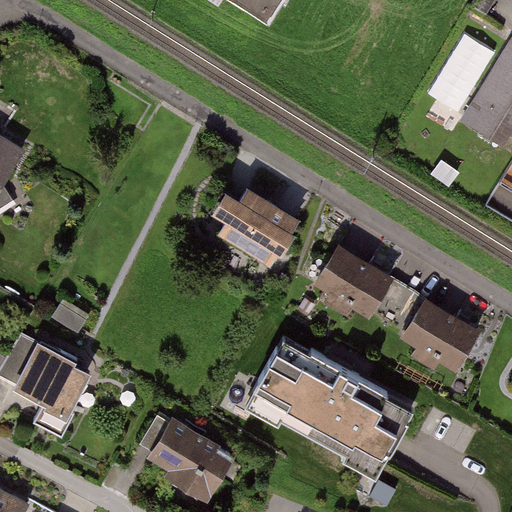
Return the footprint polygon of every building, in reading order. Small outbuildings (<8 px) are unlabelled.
[(204,0),(216,8),(222,0),(232,0),(265,23),(281,0),(204,0)] [(474,0),(470,7),(487,17),(496,0),(474,0)] [(511,39),(467,115),(511,141),(511,138),(511,39)] [(0,201),(10,194),(2,182),(24,146),(0,131),(0,201)] [(218,218),(210,233),(267,268),(298,219),(240,183),(231,197),(218,189),(205,210),(218,218)] [(391,276),(334,240),(307,281),(364,317),(391,276)] [(481,327),(421,292),(395,337),(413,347),(408,356),(430,368),(437,358),(456,369),(481,327)] [(412,403),(272,330),(233,404),(271,424),(275,417),(340,451),(335,460),(372,479),(412,403)] [(38,399),(26,419),(57,437),(73,411),(65,406),(87,371),(38,342),(12,383),(38,399)] [(232,452),(161,415),(140,455),(163,467),(159,476),(206,500),(232,452)] [(0,511),(19,511),(25,499),(0,486),(0,511)]
